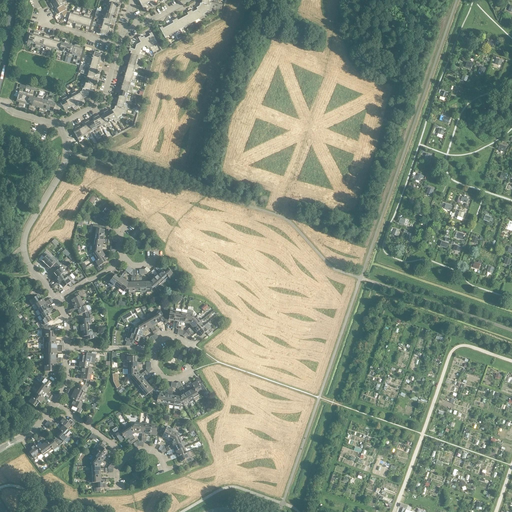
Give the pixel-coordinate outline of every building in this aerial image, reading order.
[(62,3),(61,0),(50,6),(51,8),(54,7),(56,9),(67,3),(65,1),(62,3)] [(147,4),(144,0),(138,0),(140,2),(144,10),(146,9),(145,6),(147,4)] [(116,5),(104,1),(104,4),(107,5),(106,8),(118,11),(119,9),(115,8),(116,5)] [(68,6),(67,3),(56,9),(57,12),(54,14),(56,16),(61,13),(64,17),(68,12),(65,7),(68,6)] [(212,7),(200,3),(199,6),(196,8),(197,10),(202,19),(205,17),(203,14),(207,12),(207,11),(211,12),(212,7)] [(191,10),(189,11),(195,22),(199,19),(200,20),(202,19),(197,10),(192,12),(191,10)] [(73,14),(68,12),(64,17),(69,19),(67,25),(69,26),(70,23),(73,23),(76,11),(74,11),(73,14)] [(195,22),(189,11),(186,12),(188,15),(183,18),(188,27),(191,25),(190,24),(195,22)] [(113,16),(101,12),(101,15),(104,15),(103,18),(115,22),(116,19),(112,18),(113,16)] [(83,17),(81,16),(77,28),(80,29),(81,25),(84,26),(87,14),(84,14),(83,17)] [(188,27),(183,18),(178,21),(176,18),(174,19),(180,30),(184,27),(185,28),(188,27)] [(180,30),(174,19),(172,20),(173,23),(168,26),(173,35),(176,33),(175,32),(180,30)] [(110,26),(98,23),(98,25),(101,26),(100,29),(112,32),(113,30),(109,29),(110,26)] [(161,26),(159,27),(165,38),(169,35),(170,36),(173,35),(168,26),(163,29),(161,26)] [(36,32),(34,31),(33,34),(30,34),(26,45),(29,46),(30,43),(33,44),(36,32)] [(157,42),(151,32),(149,33),(150,36),(145,39),(150,48),(153,46),(152,45),(157,42)] [(47,35),(44,34),(43,37),(41,37),(37,48),(39,49),(40,46),(43,47),(47,35)] [(141,38),(140,35),(137,37),(141,43),(136,45),(141,49),(146,46),(148,49),(150,48),(145,39),(144,37),(141,38)] [(57,38),(55,37),(54,40),(51,40),(47,51),(50,52),(51,49),(54,50),(57,38)] [(68,41),(65,40),(64,43),(61,43),(58,54),(60,55),(61,52),(64,53),(68,41)] [(78,44),(75,43),(75,46),(72,46),(68,57),(71,58),(72,55),(75,56),(78,44)] [(141,49),(136,45),(135,49),(129,48),(128,50),(131,51),(130,54),(142,58),(143,55),(139,54),(141,49)] [(92,54),(92,57),(103,61),(104,58),(101,57),(102,54),(91,51),(90,51),(89,53),(92,54)] [(137,62),(125,58),(125,61),(128,62),(127,64),(139,68),(140,65),(136,64),(137,62)] [(99,65),(87,61),(86,64),(89,65),(89,67),(100,71),(101,68),(98,67),(99,65)] [(134,72),(122,69),(122,71),(125,72),(124,75),(136,78),(137,76),(133,75),(134,72)] [(96,75),(84,72),(83,74),(86,75),(86,78),(97,81),(98,79),(95,78),(96,75)] [(136,78),(124,75),(123,78),(120,77),(119,79),(134,84),(135,81),(136,78)] [(134,84),(119,79),(119,82),(122,83),(121,85),(133,89),(134,87),(134,84)] [(93,85),(81,82),(80,85),(83,85),(82,91),(88,96),(89,90),(94,92),(95,89),(92,88),(93,85)] [(128,93),(116,90),(116,92),(119,93),(118,96),(130,99),(131,97),(127,96),(128,93)] [(75,91),(73,92),(79,103),(81,101),(83,104),(85,103),(83,99),(88,96),(82,91),(77,94),(75,91)] [(27,95),(24,95),(21,106),(23,107),(24,104),(27,105),(30,93),(28,92),(27,95)] [(79,103),(73,92),(71,93),(72,96),(70,98),(76,108),(78,107),(76,104),(79,103)] [(37,98),(34,98),(31,109),(33,110),(34,107),(37,108),(40,96),(38,95),(37,98)] [(66,96),(63,97),(69,108),(72,107),(74,110),(76,108),(70,98),(67,99),(66,96)] [(69,108),(63,97),(61,98),(63,101),(58,104),(59,110),(63,108),(66,114),(68,112),(67,109),(69,108)] [(47,101),(45,100),(41,112),(44,113),(45,110),(47,111),(51,99),(48,98),(47,101)] [(53,99),(51,99),(47,111),(50,111),(49,115),(52,115),(54,109),(59,110),(58,104),(52,103),(53,99)] [(125,103),(113,100),(113,102),(116,103),(115,106),(127,110),(128,107),(124,106),(125,103)] [(127,110),(115,106),(114,109),(111,111),(117,121),(120,120),(118,117),(122,115),(122,114),(125,115),(127,110)] [(109,112),(107,109),(105,110),(111,121),(113,120),(115,123),(117,121),(111,111),(109,112)] [(111,121),(105,110),(103,112),(105,115),(102,116),(108,127),(110,125),(108,122),(111,121)] [(99,117),(98,114),(96,116),(102,126),(104,125),(106,128),(108,127),(102,116),(99,117)] [(102,126),(96,116),(94,117),(95,120),(93,121),(99,132),(100,131),(101,131),(99,128),(102,126)] [(90,122),(88,120),(86,121),(92,132),(95,130),(96,133),(99,132),(93,121),(90,122)] [(92,132),(86,121),(84,122),(86,125),(83,126),(89,137),(91,136),(90,133),(92,132)] [(81,128),(79,125),(77,126),(83,137),(85,135),(87,138),(89,137),(83,126),(81,128)] [(83,137),(77,126),(75,127),(76,130),(73,132),(79,142),(82,141),(80,138),(83,137)] [(102,213),(103,214),(110,219),(113,214),(109,211),(111,208),(106,204),(104,207),(105,208),(102,213)] [(110,219),(103,214),(99,218),(98,217),(96,220),(103,225),(103,226),(106,227),(108,225),(107,224),(111,219),(110,219)] [(95,229),(94,234),(104,236),(105,230),(106,230),(106,227),(103,226),(100,226),(100,229),(95,229)] [(95,252),(96,254),(102,251),(102,247),(92,246),(90,245),(90,246),(92,247),(91,251),(95,252)] [(40,262),(44,266),(51,259),(47,255),(49,253),(46,251),(42,255),(44,258),(40,262)] [(105,256),(102,251),(96,254),(93,256),(95,260),(94,261),(94,262),(95,262),(104,257),(105,256)] [(107,261),(104,257),(95,262),(98,267),(96,268),(98,271),(103,267),(102,265),(107,261)] [(55,262),(51,259),(44,266),(49,270),(53,266),(55,268),(58,266),(58,265),(60,263),(57,261),(55,262)] [(58,266),(55,268),(57,270),(53,274),(56,278),(56,279),(63,273),(64,273),(61,268),(62,267),(60,264),(58,266)] [(167,268),(163,271),(163,272),(169,278),(170,279),(174,275),(175,277),(178,274),(174,270),(171,272),(167,268)] [(162,271),(158,274),(164,282),(166,283),(167,283),(165,281),(169,278),(163,272),(163,271),(162,271)] [(56,279),(56,278),(55,279),(59,284),(60,283),(68,276),(68,275),(66,277),(63,273),(56,279)] [(112,287),(113,286),(120,278),(115,274),(111,279),(109,277),(105,282),(108,284),(108,285),(111,287),(112,287)] [(164,282),(158,274),(153,278),(161,287),(162,287),(161,285),(164,282)] [(75,283),(69,276),(68,276),(60,283),(63,288),(68,284),(70,287),(75,283)] [(120,277),(120,278),(113,286),(114,287),(115,285),(119,288),(125,280),(120,277)] [(161,287),(153,278),(149,282),(153,287),(156,290),(159,287),(161,288),(161,287)] [(128,283),(125,280),(119,288),(118,290),(120,289),(123,292),(125,289),(128,289),(128,283)] [(153,287),(149,282),(145,282),(146,292),(146,294),(147,294),(147,292),(151,292),(151,289),(153,287)] [(70,300),(72,305),(82,301),(79,296),(82,295),(80,292),(74,294),(76,298),(70,300)] [(32,306),(34,305),(41,301),(38,296),(33,299),(31,296),(26,299),(28,303),(29,301),(32,306)] [(36,311),(46,304),(43,299),(41,301),(34,305),(37,309),(35,310),(36,311)] [(53,303),(52,301),(48,303),(46,304),(36,311),(36,312),(38,310),(40,314),(40,315),(48,310),(49,309),(47,306),(53,303)] [(84,306),(82,301),(72,305),(75,311),(77,310),(84,307),(84,306),(86,306),(85,305),(84,306)] [(86,306),(84,306),(84,307),(77,310),(79,315),(84,313),(86,316),(89,315),(92,313),(90,310),(88,311),(86,306)] [(40,315),(40,314),(38,316),(38,317),(40,316),(42,320),(50,315),(51,315),(48,310),(40,315)] [(165,317),(164,317),(165,321),(168,321),(168,320),(174,321),(175,311),(170,310),(169,315),(165,314),(165,317)] [(187,311),(187,313),(185,323),(189,324),(194,320),(192,317),(193,314),(188,313),(188,311),(187,311)] [(130,312),(121,318),(124,323),(127,321),(126,319),(132,315),(130,312)] [(157,312),(152,315),(157,324),(162,321),(162,322),(165,321),(164,317),(162,315),(159,317),(157,312)] [(42,320),(41,321),(44,325),(41,327),(42,330),(49,328),(48,327),(46,324),(53,320),(50,315),(42,320)] [(89,315),(86,316),(86,319),(80,320),(81,325),(81,326),(90,324),(90,325),(91,324),(91,319),(92,319),(92,315),(89,315)] [(157,324),(152,315),(148,318),(147,316),(146,316),(152,327),(157,324)] [(152,327),(146,316),(145,317),(146,319),(142,321),(147,330),(152,327)] [(197,317),(194,320),(189,324),(193,328),(202,320),(201,320),(200,321),(197,317)] [(138,327),(137,329),(137,330),(143,332),(147,330),(142,321),(141,319),(140,320),(141,321),(137,324),(138,327)] [(202,321),(202,320),(193,328),(196,333),(197,332),(204,326),(201,322),(202,321)] [(205,325),(204,326),(197,332),(201,336),(206,332),(208,335),(212,331),(210,328),(208,329),(205,325)] [(49,329),(49,328),(42,330),(42,332),(42,333),(42,336),(42,337),(42,338),(43,338),(45,338),(54,338),(54,337),(54,332),(48,332),(48,329),(49,329)] [(130,333),(131,333),(140,337),(141,337),(143,332),(137,330),(137,329),(134,328),(132,333),(131,332),(130,333)] [(93,335),(92,330),(82,331),(82,337),(89,336),(89,340),(95,339),(94,335),(93,335)] [(140,337),(131,333),(129,338),(127,338),(126,341),(131,343),(133,340),(138,342),(140,337)] [(82,356),(81,361),(81,362),(89,363),(91,363),(91,358),(93,358),(94,354),(88,353),(87,357),(82,356)] [(126,357),(126,363),(137,363),(137,357),(131,357),(131,353),(124,353),(124,357),(126,357)] [(45,366),(44,366),(44,371),(42,371),(42,374),(49,376),(49,375),(48,375),(48,372),(54,372),(54,366),(45,366)] [(138,372),(138,368),(128,368),(126,368),(126,369),(128,369),(128,374),(127,375),(130,379),(133,376),(138,372)] [(141,377),(138,372),(133,376),(130,379),(133,382),(132,384),(141,377)] [(91,375),(81,373),(80,379),(86,380),(86,383),(89,384),(92,384),(92,381),(90,380),(91,375)] [(49,376),(42,374),(41,376),(44,379),(41,383),(42,384),(49,389),(52,384),(46,380),(48,377),(49,376)] [(117,374),(112,374),(113,381),(117,388),(121,385),(118,380),(117,374)] [(145,381),(141,377),(132,384),(133,385),(134,384),(137,388),(145,381)] [(207,392),(199,378),(196,380),(196,381),(191,384),(194,388),(196,393),(197,393),(201,390),(203,393),(203,396),(205,397),(207,397),(209,395),(208,393),(207,392)] [(149,385),(145,381),(137,388),(136,389),(137,390),(138,388),(141,392),(149,385)] [(89,384),(86,383),(84,386),(79,384),(76,389),(84,393),(85,393),(88,388),(90,389),(91,386),(89,384)] [(42,384),(39,387),(37,386),(37,387),(46,394),(50,389),(49,389),(42,384)] [(153,390),(149,385),(141,392),(145,396),(149,393),(151,396),(153,394),(154,394),(155,391),(153,389),(153,390)] [(46,394),(37,387),(36,388),(38,389),(35,393),(43,399),(46,394)] [(75,388),(73,393),(84,399),(84,398),(82,397),(84,393),(76,389),(75,388)] [(194,388),(189,391),(194,400),(195,402),(200,399),(197,393),(196,393),(194,388)] [(158,392),(155,391),(154,394),(154,395),(153,402),(156,403),(162,404),(164,394),(158,393),(158,392)] [(194,400),(189,391),(184,394),(190,404),(191,404),(190,402),(194,400)] [(35,394),(33,398),(40,404),(41,404),(44,400),(43,399),(35,393),(34,392),(34,393),(35,394)] [(84,399),(73,393),(70,399),(73,400),(74,400),(79,403),(81,399),(83,399),(84,399)] [(190,404),(184,394),(179,397),(182,402),(184,406),(188,403),(189,405),(190,404)] [(179,397),(175,396),(173,406),(173,408),(174,408),(174,406),(181,407),(184,406),(182,402),(179,397)] [(36,408),(40,404),(33,398),(32,397),(28,402),(27,401),(24,404),(29,407),(31,405),(36,408)] [(74,400),(73,400),(71,405),(74,407),(72,410),(80,414),(82,410),(80,410),(83,404),(79,403),(74,400)] [(63,418),(59,423),(58,421),(56,423),(59,426),(61,424),(63,426),(67,429),(71,425),(72,427),(74,424),(70,420),(68,422),(63,418)] [(133,426),(131,428),(135,433),(139,434),(140,424),(140,422),(139,421),(139,423),(134,423),(133,426)] [(124,426),(123,426),(130,436),(135,433),(131,428),(129,425),(125,427),(124,426)] [(157,425),(151,425),(150,435),(156,435),(155,437),(158,437),(159,433),(160,431),(156,430),(157,425)] [(63,426),(59,430),(60,431),(67,437),(70,433),(71,435),(72,434),(67,429),(63,426)] [(130,436),(123,426),(122,427),(123,429),(120,431),(119,431),(125,439),(124,439),(125,440),(130,436)] [(161,431),(159,433),(158,437),(161,438),(162,437),(167,440),(171,431),(166,428),(164,433),(161,431)] [(172,429),(171,431),(167,440),(170,441),(176,439),(180,437),(178,434),(172,431),(173,429),(172,429)] [(120,442),(124,439),(125,439),(119,431),(120,431),(119,430),(114,433),(113,432),(110,434),(113,439),(116,437),(120,442)] [(60,431),(56,435),(58,437),(56,439),(60,444),(63,446),(65,443),(64,442),(68,438),(67,437),(60,431)] [(52,439),(51,437),(46,441),(47,441),(48,442),(47,442),(53,449),(52,449),(54,452),(59,449),(62,446),(60,444),(56,439),(54,441),(52,439)] [(182,442),(180,437),(176,439),(170,441),(173,447),(184,442),(184,441),(182,442)] [(44,443),(40,438),(38,439),(49,454),(50,454),(49,452),(52,449),(53,449),(47,442),(48,442),(47,441),(44,443)] [(49,454),(38,439),(36,440),(39,444),(36,446),(37,448),(40,452),(43,456),(47,453),(48,455),(49,454)] [(100,446),(96,451),(104,457),(105,457),(108,452),(103,448),(105,446),(100,442),(98,445),(100,446)] [(184,443),(184,442),(173,447),(175,452),(184,448),(183,444),(184,443)] [(36,455),(40,452),(37,448),(36,446),(35,444),(30,447),(33,452),(31,454),(34,459),(37,457),(36,455)] [(186,447),(184,448),(175,452),(177,457),(179,457),(178,456),(187,453),(185,449),(187,448),(186,447)] [(97,452),(94,456),(102,462),(106,457),(105,457),(104,457),(96,451),(96,450),(95,451),(97,452)] [(188,452),(187,453),(178,456),(179,457),(181,462),(186,460),(188,463),(193,460),(192,457),(190,458),(188,452)] [(93,463),(94,466),(93,466),(100,465),(102,462),(94,456),(92,455),(92,456),(93,457),(91,461),(93,463)] [(108,482),(108,479),(103,480),(104,482),(101,482),(96,483),(96,488),(94,488),(94,492),(101,492),(100,488),(106,488),(106,482),(108,482)]
